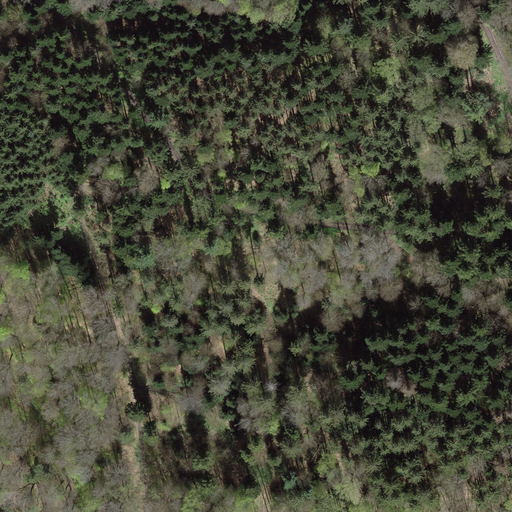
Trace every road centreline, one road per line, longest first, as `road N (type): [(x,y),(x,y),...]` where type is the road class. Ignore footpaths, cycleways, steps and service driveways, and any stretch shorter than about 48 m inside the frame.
road 1 (track): [(511,220),(484,233),(436,235),(267,215),(211,197),(184,183),(46,0)]
road 2 (track): [(22,0),(133,377),(149,511)]
road 3 (track): [(79,43),(179,111),(274,152),(511,168)]
road 4 (track): [(360,226),(511,313)]
